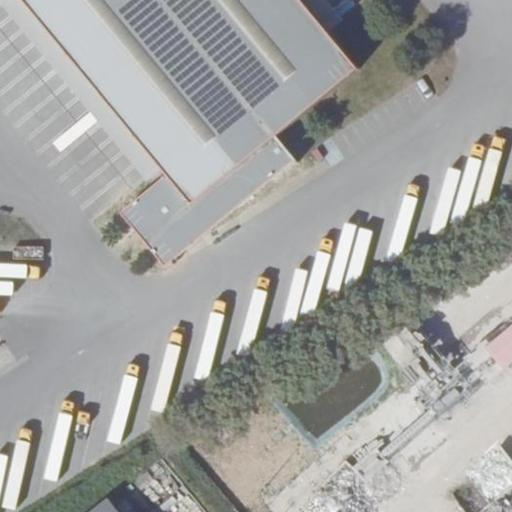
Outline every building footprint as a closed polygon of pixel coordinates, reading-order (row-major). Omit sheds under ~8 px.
[(153,183),(168,171),(29,0),(7,0),(150,178),(153,183)] [(203,228),(210,236),(301,159),(303,161),(305,159),(284,134),(367,66),(337,29),(312,0),(29,0),(168,171),(172,176),(131,209),(170,256),(203,228)] [(312,0),(337,29),(352,16),(349,12),(338,0),(312,0)] [(187,255),(210,236),(203,228),(170,256),(176,265),(187,256),(187,255)] [(120,511),(111,501),(96,511),(120,511)]
